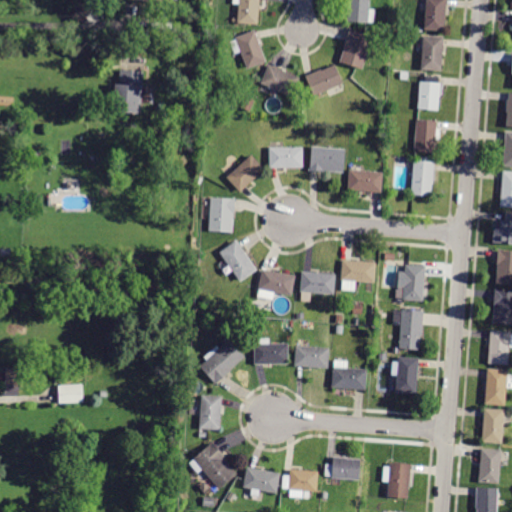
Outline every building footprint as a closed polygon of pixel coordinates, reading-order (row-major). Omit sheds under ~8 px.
[(260,0),(258,25),(237,24),(239,5),(232,5),(232,0),(260,0)] [(347,0),(368,0),(367,24),(346,22),(347,0)] [(445,0),(444,32),(424,31),(425,0),(445,0)] [(255,32),(266,62),(247,69),(241,53),(234,55),(230,42),(236,40),(235,38),(255,30),(255,32)] [(350,31),(373,37),(363,69),(340,62),(349,30),(350,31)] [(425,36),(443,38),(441,72),(421,70),(423,36),(425,36)] [(381,41),(375,57),(369,55),(374,39),(381,41)] [(269,65),(299,78),(292,97),(278,91),(275,98),(263,92),(266,86),(260,84),(269,65)] [(335,65),(343,84),(314,97),(305,76),(321,69),(322,71),(335,65)] [(121,69),(144,71),(140,114),(111,111),(114,84),(118,84),(120,69),(121,69)] [(421,82),(441,84),(438,111),(417,109),(419,82),(421,82)] [(0,96),(14,97),(14,107),(0,106),(0,96)] [(254,101),(250,112),(241,108),(245,97),(254,101)] [(437,121),(437,128),(440,129),(439,139),(435,138),(434,153),(414,151),(416,119),(437,121)] [(505,132),(511,132),(511,167),(502,167),(505,132)] [(345,149),(344,174),(310,172),(312,146),(345,149)] [(303,148),(303,169),(270,169),(270,148),(303,148)] [(39,152),(38,163),(30,163),(31,151),(39,152)] [(251,154),(265,170),(240,193),(226,178),(228,176),(223,171),(233,162),(237,167),(251,154)] [(413,160),(434,162),(431,197),(410,195),(413,160)] [(382,172),(380,193),(348,191),(349,170),(382,172)] [(502,173),(502,171),(511,171),(511,207),(500,207),(502,173)] [(234,198),(233,233),(209,232),(210,197),(234,198)] [(511,244),(492,243),(494,228),(499,229),(499,221),(504,221),(505,213),(511,213),(511,244)] [(257,270),(240,282),(219,253),(236,241),(257,270)] [(511,285),(495,284),(498,250),(511,251),(511,285)] [(376,264),(374,284),(357,282),(355,292),(342,291),(343,281),(341,281),(343,261),(376,264)] [(425,266),(423,302),(403,300),(404,282),(397,281),(398,269),(405,270),(405,265),(425,266)] [(295,276),(291,297),(258,290),(262,270),(295,276)] [(335,274),(334,295),(311,293),(310,303),(301,302),(302,292),(300,292),(302,272),(335,274)] [(511,325),(493,324),(495,291),(511,291),(511,325)] [(245,307),(241,314),(236,311),(240,304),(245,307)] [(362,306),(362,315),(353,314),(353,306),(362,306)] [(402,310),(424,312),(422,336),(421,336),(420,351),(399,349),(402,310)] [(490,330),(511,332),(511,334),(511,348),(509,348),(508,366),(487,364),(490,330)] [(254,344),(259,344),(260,338),(269,338),(269,344),(288,344),(288,365),(254,365),(254,344)] [(212,348),(213,347),(217,351),(229,340),(245,357),(215,384),(199,366),(206,360),(203,356),(212,348)] [(296,346),(329,348),(328,369),(294,367),(296,346)] [(415,394),(395,393),(397,376),(391,375),(392,361),(398,362),(398,357),(418,359),(415,394)] [(331,388),(333,367),(334,367),(335,360),(347,361),(347,368),(367,370),(365,391),(331,388)] [(21,387),(5,386),(6,368),(22,370),(21,387)] [(485,405),(487,369),(508,370),(505,406),(485,405)] [(58,386),(82,384),(83,402),(59,404),(58,386)] [(220,431),(199,430),(200,416),(194,415),(195,401),(201,402),(202,395),(222,396),(220,431)] [(504,410),(501,444),(482,442),(484,408),(504,410)] [(226,458),(223,460),(236,475),(220,490),(203,470),(198,474),(189,463),(213,442),(226,458)] [(499,484),(478,483),(481,449),(501,450),(499,484)] [(360,459),(359,480),(332,478),(332,477),(324,476),(325,465),(332,465),(333,457),(360,459)] [(407,499),(387,498),(388,484),(381,483),(383,467),(390,467),(390,463),(410,465),(407,499)] [(279,474),(276,494),(259,491),(258,497),(250,496),(251,489),(243,488),(247,468),(279,474)] [(318,472),(316,492),(303,491),(302,498),(289,497),(290,490),(288,490),(288,488),(282,488),(283,476),(289,477),(290,470),(318,472)] [(476,488),(498,488),(497,511),(476,511),(476,510),(475,509),(476,488)] [(214,508),(203,507),(203,497),(215,498),(214,508)]
